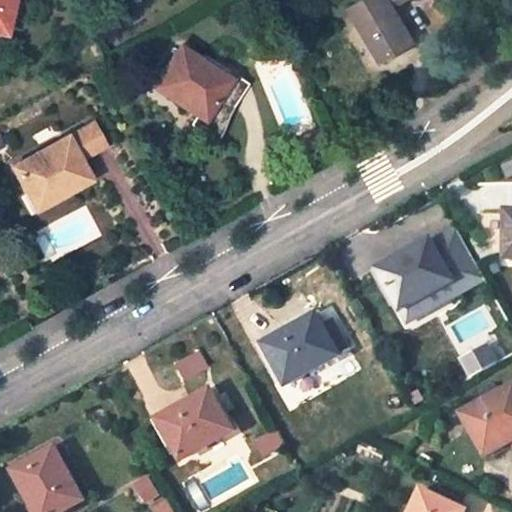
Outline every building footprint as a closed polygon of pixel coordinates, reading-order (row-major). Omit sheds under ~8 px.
[(0,0),(0,32),(2,33),(9,0),(0,0)] [(357,0),(347,6),(381,62),(414,43),(403,25),(397,28),(387,10),(393,6),(403,0),(357,0)] [(387,10),(397,28),(403,25),(393,6),(387,10)] [(196,58),(175,45),(152,79),(179,97),(175,103),(196,117),(189,127),(211,142),(215,132),(220,120),(227,108),(213,99),(227,79),(196,58)] [(213,99),(227,108),(244,80),(245,78),(203,49),(196,58),(227,79),(213,99)] [(175,103),(179,97),(152,79),(148,85),(175,103)] [(91,119),(63,135),(75,156),(101,142),(91,119)] [(307,126),(294,132),(299,145),(313,140),(307,126)] [(7,166),(27,203),(55,187),(59,194),(88,178),(75,156),(63,135),(7,166)] [(31,210),(59,194),(55,187),(27,203),(31,210)] [(453,280),(450,274),(458,270),(441,239),(433,244),(430,239),(405,252),(409,257),(379,274),(400,310),(453,280)] [(405,252),(375,269),(379,274),(409,257),(405,252)] [(265,349),(286,385),(339,355),(315,314),(291,327),(294,332),(265,349)] [(291,327),(262,343),(265,349),(294,332),(291,327)] [(511,384),(460,414),(484,456),(509,442),(505,437),(511,432),(511,384)] [(159,423),(179,460),(233,430),(210,389),(185,402),(188,407),(159,423)] [(185,402),(156,418),(159,423),(188,407),(185,402)] [(264,457),(284,445),(277,433),(257,444),(264,457)] [(17,469),(34,499),(28,502),(33,511),(60,511),(83,499),(55,448),(17,469)] [(12,472),(28,502),(34,499),(17,469),(12,472)] [(463,511),(464,510),(419,488),(408,511),(463,511)] [(170,511),(165,503),(153,510),(154,511),(170,511)]
